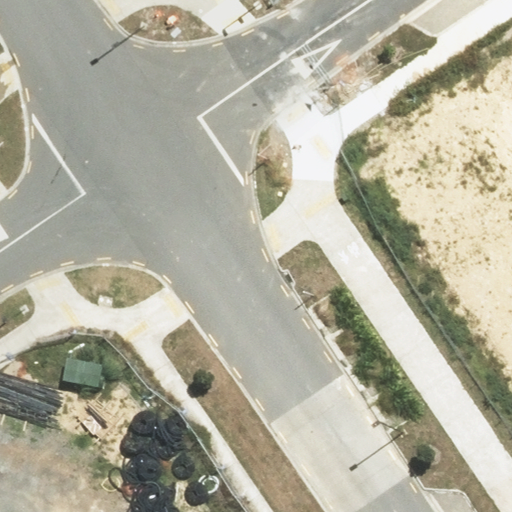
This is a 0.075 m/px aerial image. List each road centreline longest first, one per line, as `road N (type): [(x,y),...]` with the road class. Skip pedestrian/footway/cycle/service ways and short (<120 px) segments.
road 1 (residential): [(380,511),(138,157)]
road 2 (residential): [(138,157),(367,0)]
road 3 (residential): [(138,157),(31,0)]
road 4 (residential): [(0,251),(138,157)]
